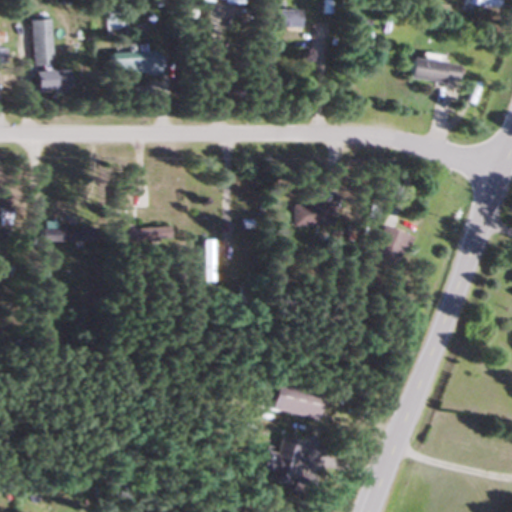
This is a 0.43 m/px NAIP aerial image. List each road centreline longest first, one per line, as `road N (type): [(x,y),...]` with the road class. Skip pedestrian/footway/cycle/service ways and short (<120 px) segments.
road 1 (residential): [(499,172),(359,136),(0,135)]
road 2 (secondary): [(511,138),(366,511)]
